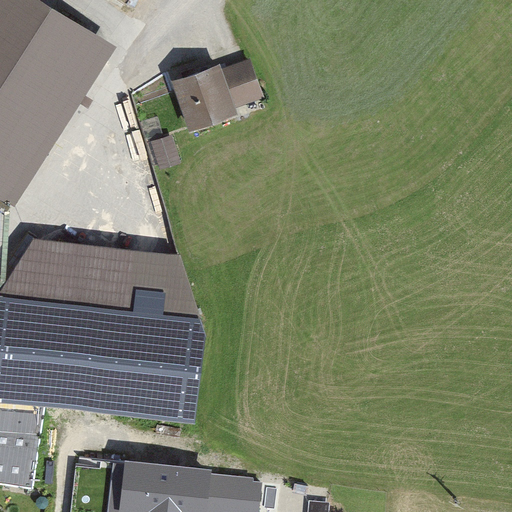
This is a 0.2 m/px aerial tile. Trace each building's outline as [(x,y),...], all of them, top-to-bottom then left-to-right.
[(0,0),(0,227),(123,44),(52,0),(0,0)] [(224,64),(175,81),(192,131),(238,115),(236,108),(263,99),(250,61),(226,69),(224,64)] [(174,141),(155,145),(162,173),(181,169),(174,141)] [(183,250),(43,242),(0,300),(0,386),(47,396),(202,425),(208,322),(183,250)] [(0,485),(32,491),(47,396),(0,386),(0,485)] [(258,511),(262,483),(114,464),(108,511),(258,511)]
